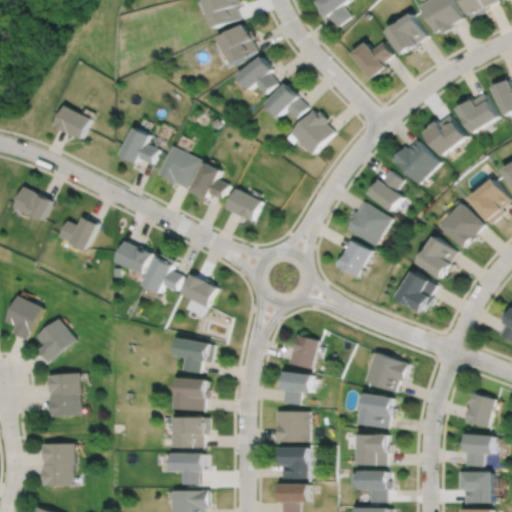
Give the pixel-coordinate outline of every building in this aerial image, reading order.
[(209,0),(219,27),(245,18),(240,4),(245,2),(244,0),(209,0)] [(322,0),(328,7),(325,10),(330,17),(333,14),(341,25),(355,15),(347,4),(352,0),(322,0)] [(426,0),(423,2),(438,31),(443,28),(445,32),(456,26),(454,22),(465,16),(455,0),(426,0)] [(467,0),(474,16),(489,10),(487,5),(497,0),(467,0)] [(389,27),(405,52),(414,46),(416,50),(423,45),(420,41),(431,34),(415,10),(389,27)] [(224,36),(239,63),(262,50),(256,39),(259,37),(255,29),(254,30),(249,22),(224,36)] [(369,39),(355,50),(375,75),(382,70),(385,73),(392,67),(386,61),(396,53),(386,39),(375,47),(369,39)] [(243,75),(254,89),(262,83),(270,93),(283,82),(275,72),(279,68),(268,54),(243,75)] [(495,85),(508,114),(511,112),(511,80),(511,77),(495,85)] [(272,103),(284,116),(291,109),(300,118),(312,106),(303,97),(305,95),(293,82),(272,103)] [(459,106),(465,116),(474,130),(500,115),(486,91),(475,98),(474,96),(459,106)] [(68,104),(57,124),(84,138),(95,117),(68,104)] [(296,131),(317,153),(339,131),(331,122),(334,119),(325,110),(322,113),(318,109),(296,131)] [(426,131),(444,154),(468,135),(451,113),(441,121),(438,118),(431,123),(433,125),(426,131)] [(139,126),(125,154),(141,162),(144,158),(155,163),(163,148),(151,142),(155,134),(139,126)] [(407,144),(394,157),(419,183),(441,161),(418,139),(410,147),(407,144)] [(177,145),(162,173),(172,178),(170,181),(177,184),(179,182),(191,188),(205,159),(177,145)] [(210,161),(196,189),(204,193),(202,197),(210,201),(214,193),(225,199),(233,184),(222,178),(226,169),(210,161)] [(391,169),(383,179),(382,178),(370,192),(393,210),(404,195),(397,189),(404,179),(391,169)] [(474,196),(495,223),(509,211),(505,207),(511,201),(511,194),(498,177),(474,196)] [(27,185),(17,206),(45,220),(55,199),(27,185)] [(240,187),(230,208),(257,221),(267,200),(240,187)] [(367,201),(360,212),(358,210),(353,217),(356,219),(350,228),(376,244),(393,217),(367,201)] [(443,225),(466,247),(473,239),(476,241),(481,235),(479,233),(488,223),(464,202),(443,225)] [(71,220),(63,236),(74,241),(74,242),(88,250),(102,223),(87,216),(82,225),(71,220)] [(421,261),(445,277),(450,270),(451,270),(452,270),(453,271),(457,265),(456,264),(456,263),(454,262),(461,251),(438,235),(421,261)] [(130,240),(119,260),(145,273),(156,253),(148,249),(149,248),(143,245),(142,247),(130,240)] [(356,240),(349,253),(346,251),(343,257),(345,258),(341,265),(361,276),(375,250),(356,240)] [(164,253),(148,285),(164,293),(168,285),(179,291),(187,275),(176,270),(179,265),(177,264),(179,261),(164,253)] [(416,270),(401,296),(417,305),(416,306),(426,312),(430,304),(433,305),(437,297),(434,295),(441,284),(416,270)] [(195,274),(185,294),(212,307),(222,287),(214,283),(214,281),(209,278),(208,280),(195,274)] [(21,295),(9,320),(19,325),(16,331),(20,333),(19,334),(30,339),(46,308),(21,295)] [(511,313),(511,315),(508,313),(504,321),(508,323),(502,334),(511,339),(511,313)] [(39,336),(46,345),(40,349),(51,362),(79,339),(61,318),(39,336)] [(303,334),(295,363),(316,369),(324,341),(305,335),(305,334),(303,334)] [(184,338),(181,356),(190,357),(188,370),(204,372),(206,360),(212,362),(213,360),(216,361),(219,345),(217,344),(184,338)] [(381,352),(371,381),(399,391),(403,379),(407,381),(413,364),(381,352)] [(289,372),(285,403),(302,405),(304,392),(315,394),(317,375),(289,372)] [(52,375),(52,383),(54,383),(56,416),(84,414),(83,394),(84,394),(83,373),(52,375)] [(183,379),(181,409),(208,411),(209,398),(211,399),(211,398),(214,398),(214,389),(212,389),(213,380),(183,379)] [(370,393),(365,424),(393,428),(395,416),(399,417),(402,399),(370,393)] [(477,393),(475,401),(473,400),(471,406),(473,407),(469,421),(491,427),(499,398),(477,393)] [(280,411),(280,442),(312,442),(312,411),(280,411)] [(181,417),(181,449),(200,449),(200,448),(208,448),(208,435),(210,435),(210,434),(214,434),(214,417),(181,417)] [(468,434),(467,453),(468,453),(467,465),(484,466),(485,454),(495,455),(497,436),(468,434)] [(365,435),(364,466),(391,466),(392,454),(395,454),(395,435),(365,435)] [(49,444),(50,464),(48,464),(48,485),(78,485),(78,464),(80,464),(79,443),(49,444)] [(285,448),(285,457),(281,457),(281,465),(284,465),(284,467),(286,467),(286,479),(314,479),(314,448),(285,448)] [(179,454),(179,472),(187,472),(187,485),(204,485),(204,472),(210,472),(210,454),(179,454)] [(357,474),(357,487),(365,487),(365,491),(375,491),(375,500),(390,500),(390,488),(395,488),(395,472),(365,472),(365,474),(357,474)] [(462,472),(462,487),(468,487),(468,502),(495,502),(495,472),(462,472)] [(285,485),(285,494),(281,494),(281,503),(285,503),(285,511),(302,511),(302,504),(313,504),(313,485),(285,485)] [(178,491),(178,511),(209,511),(209,509),(213,509),(213,491),(178,491)] [(359,503),(359,511),(395,511),(395,506),(392,506),(392,504),(359,503)]
